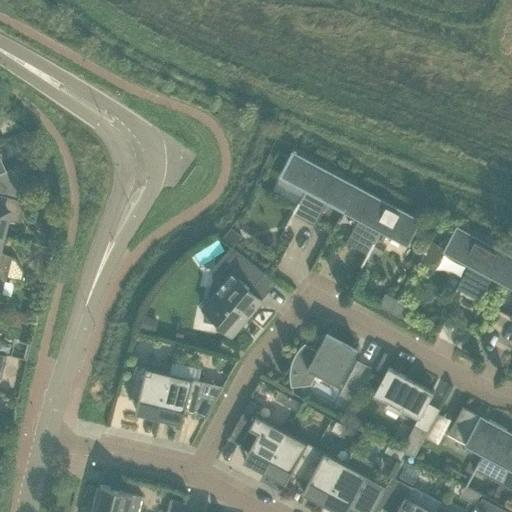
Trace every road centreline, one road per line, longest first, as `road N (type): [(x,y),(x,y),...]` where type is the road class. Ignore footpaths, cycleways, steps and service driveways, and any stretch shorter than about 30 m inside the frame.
road 1 (residential): [(511,397),(316,299),(243,381),(196,477)]
road 2 (residential): [(44,438),(99,265)]
road 3 (residential): [(196,477),(44,438)]
road 4 (unclassified): [(153,152),(137,126),(112,108),(68,80),(41,74)]
road 5 (residential): [(99,265),(148,195),(153,152)]
